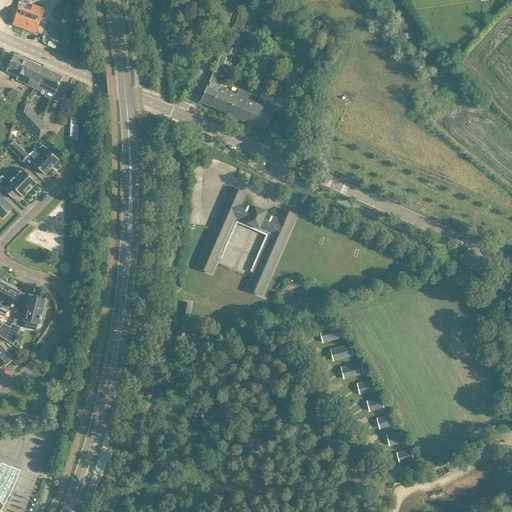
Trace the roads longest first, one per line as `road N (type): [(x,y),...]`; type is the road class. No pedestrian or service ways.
road 1 (tertiary): [(511,260),(184,117)]
road 2 (secondary): [(131,198),(111,347),(63,511)]
road 3 (secondary): [(75,511),(121,347),(135,231),(131,198)]
road 4 (tertiary): [(0,36),(184,117)]
road 5 (secondary): [(131,198),(114,0)]
road 6 (residential): [(0,391),(65,322),(56,285),(0,255)]
road 7 (unclassified): [(184,117),(234,0)]
